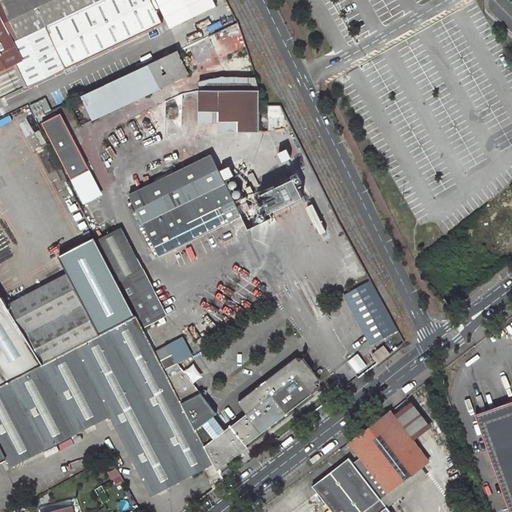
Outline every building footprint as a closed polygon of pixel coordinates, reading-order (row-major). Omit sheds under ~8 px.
[(0,0),(0,9),(17,42),(25,58),(18,62),(29,85),(162,21),(152,0),(0,0)] [(0,70),(18,62),(25,58),(17,42),(0,9),(0,70)] [(210,34),(213,41),(218,38),(215,31),(210,34)] [(93,117),(191,71),(180,48),(83,94),(93,117)] [(255,76),(217,77),(218,86),(259,84),(255,76)] [(220,129),(261,127),(259,84),(218,86),(217,77),(197,78),(199,120),(219,119),(220,129)] [(268,107),(272,122),(283,119),(280,104),(268,107)] [(91,168),(63,111),(45,120),(73,177),(91,168)] [(160,255),(245,213),(215,155),(214,152),(201,159),(199,154),(195,156),(197,161),(130,193),(160,255)] [(308,178),(305,170),(300,173),(304,180),(308,178)] [(303,195),(313,215),(323,211),(313,191),(303,195)] [(288,203),(301,232),(317,224),(313,215),(303,195),(288,203)] [(97,236),(119,279),(122,277),(145,325),(165,315),(145,275),(146,274),(121,225),(97,236)] [(94,230),(0,277),(0,286),(44,360),(134,313),(136,312),(119,279),(97,236),(94,230)] [(0,382),(44,360),(0,286),(0,382)] [(194,429),(134,313),(44,360),(0,382),(0,459),(7,456),(10,463),(111,411),(136,459),(153,490),(208,462),(219,483),(222,481),(195,429),(194,429)] [(378,363),(390,353),(385,346),(372,355),(378,363)] [(171,349),(159,355),(157,356),(160,361),(161,360),(174,353),(171,349)] [(163,367),(195,429),(197,428),(205,445),(226,429),(215,415),(217,413),(179,363),(174,353),(161,360),(164,366),(163,367)] [(248,442),(313,392),(312,390),(320,384),(321,376),(305,356),(297,356),(240,401),(248,412),(226,429),(205,445),(218,469),(249,445),(248,442)] [(430,426),(410,400),(410,399),(392,413),(411,439),(430,426)] [(511,400),(478,412),(511,509),(511,400)] [(380,497),(428,460),(411,439),(392,413),(388,408),(348,440),(360,456),(352,462),(348,456),(312,483),(333,511),(390,511),(387,507),(380,497)] [(387,507),(435,470),(428,460),(380,497),(387,507)] [(227,478),(233,472),(234,472),(229,465),(222,471),(227,478)] [(73,511),(71,502),(41,510),(41,511),(73,511)]
